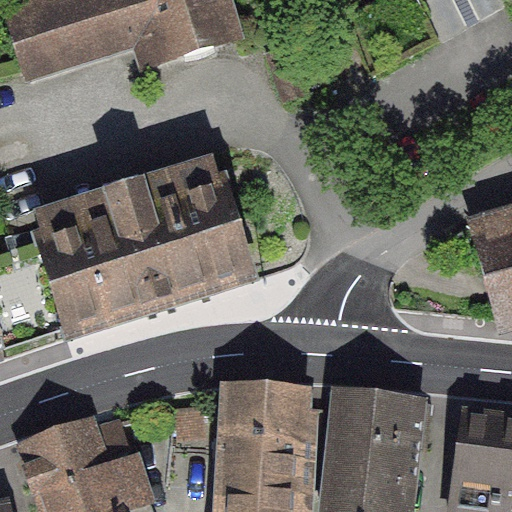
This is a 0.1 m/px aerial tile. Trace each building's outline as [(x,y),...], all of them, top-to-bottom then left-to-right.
[(256,43),(243,0),(47,0),(15,10),(36,82),(146,49),(154,74),(256,43)] [(364,0),(374,21),(417,0),(364,0)] [(213,156),(20,220),(57,330),(250,266),(213,156)] [(511,213),(471,224),(500,334),(511,331),(511,213)] [(298,511),(306,394),(230,388),(224,511),(298,511)] [(433,405),(339,395),(326,511),(402,511),(410,447),(428,449),(433,405)] [(511,511),(511,426),(469,420),(456,511),(511,511)] [(92,426),(24,450),(45,511),(148,511),(132,464),(109,472),(92,426)]
